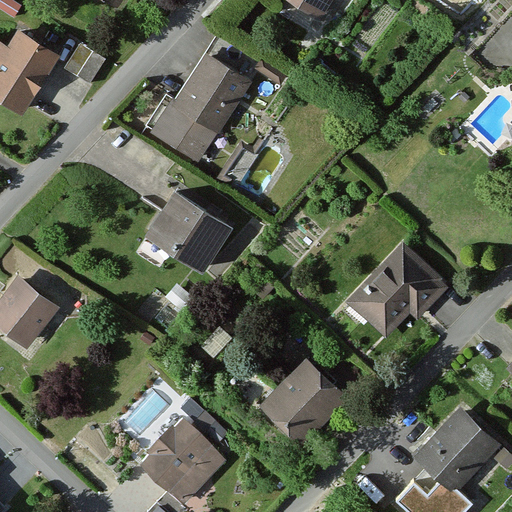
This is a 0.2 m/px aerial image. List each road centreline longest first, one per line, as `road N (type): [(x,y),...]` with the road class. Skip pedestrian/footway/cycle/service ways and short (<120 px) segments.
road 1 (residential): [(0,421),(97,511),(289,511),(511,276)]
road 2 (residential): [(201,0),(0,215)]
